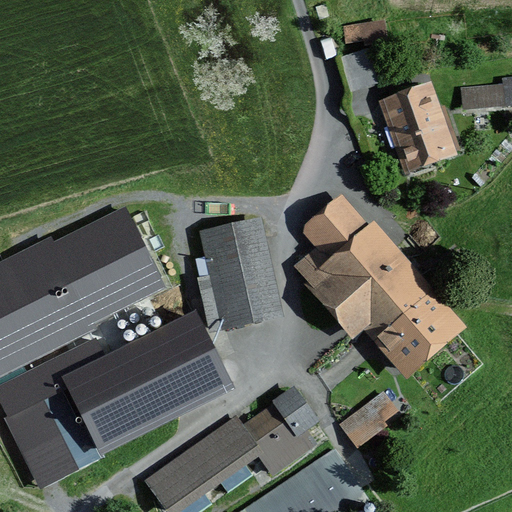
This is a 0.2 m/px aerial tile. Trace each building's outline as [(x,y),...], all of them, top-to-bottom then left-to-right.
[(366,36),(366,42),(387,40),(385,23),(347,28),(348,38),(366,36)] [(356,89),(381,82),(370,47),(346,54),(356,89)] [(463,93),(464,108),(511,104),(511,80),(504,81),(504,90),(463,93)] [(390,106),(411,166),(447,154),(426,94),(390,106)] [(449,332),(421,299),(419,301),(338,205),(305,234),(318,249),(296,267),(341,318),(344,315),(356,329),(373,315),(386,330),(383,333),(411,365),(449,332)] [(64,336),(91,322),(163,287),(125,211),(53,247),(51,242),(0,266),(0,373),(66,341),(64,336)] [(205,291),(220,288),(228,325),(262,317),(242,229),(208,236),(213,257),(198,261),(205,291)] [(100,447),(229,382),(198,320),(108,365),(96,341),(0,388),(0,401),(7,417),(70,386),(100,447)] [(315,425),(298,397),(244,429),(256,449),(271,475),(308,453),(297,436),(315,425)] [(369,407),(342,426),(355,444),(382,425),(369,407)] [(150,482),(170,510),(256,449),(244,429),(237,420),(150,482)] [(335,450),(241,511),(353,511),(369,501),(335,450)]
